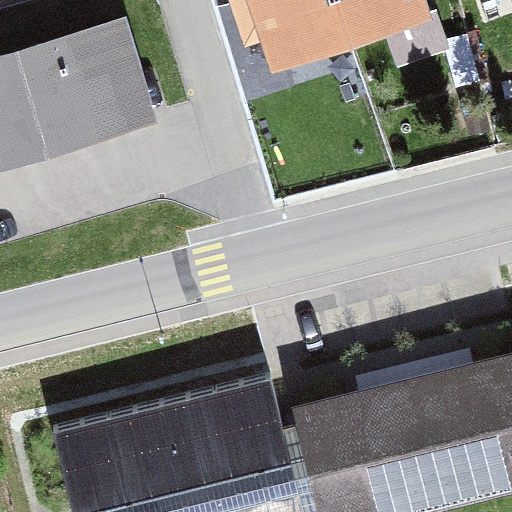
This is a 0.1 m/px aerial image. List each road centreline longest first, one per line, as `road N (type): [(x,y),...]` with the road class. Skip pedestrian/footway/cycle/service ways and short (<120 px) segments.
road 1 (residential): [(185,0),(257,257)]
road 2 (tertiary): [(0,324),(257,257)]
road 3 (tertiary): [(257,257),(511,194)]
